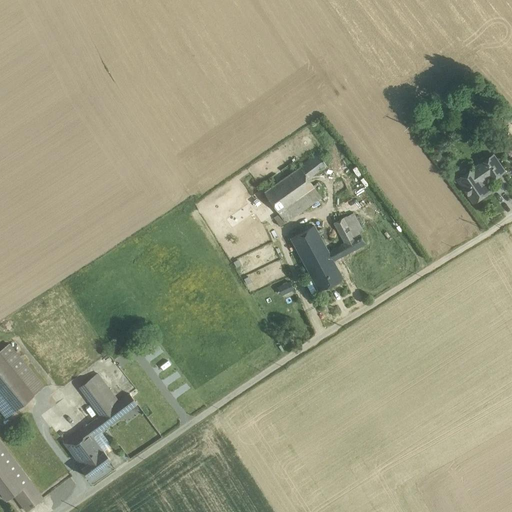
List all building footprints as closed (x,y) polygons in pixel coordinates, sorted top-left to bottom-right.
[(318,154),(300,167),(308,178),(327,166),(318,154)] [(493,155),(482,163),(491,176),(493,180),(505,172),(493,155)] [(295,160),(259,185),(264,192),(300,167),(295,160)] [(482,164),(460,180),(475,202),(491,191),(484,181),(491,176),(482,164)] [(300,167),(264,192),(279,214),(286,208),(309,192),(315,188),(308,178),(300,167)] [(321,197),(315,188),(309,192),(316,201),(321,197)] [(309,192),(286,208),(293,217),(316,201),(309,192)] [(293,217),(286,208),(279,214),(285,223),(293,217)] [(344,243),(328,251),(331,256),(333,261),(365,244),(360,234),(364,232),(353,212),(333,223),(344,243)] [(285,223),(279,214),(274,218),(280,226),(285,223)] [(328,251),(314,225),(290,238),(307,269),(331,256),(328,251)] [(331,256),(307,269),(319,291),(343,278),(333,261),(331,256)] [(277,287),(282,296),(295,289),(290,280),(277,287)] [(21,378),(0,352),(0,409),(6,417),(34,395),(21,378)] [(30,370),(21,378),(34,395),(44,387),(30,370)] [(119,402),(97,373),(79,387),(100,415),(85,427),(84,425),(83,426),(89,433),(94,430),(97,434),(137,404),(129,394),(119,402)] [(83,426),(62,441),(80,464),(79,465),(81,468),(103,451),(89,433),(83,426)] [(43,498),(0,441),(0,491),(6,500),(14,494),(26,511),(43,498)] [(103,451),(81,468),(88,477),(110,460),(104,451),(103,451)]
